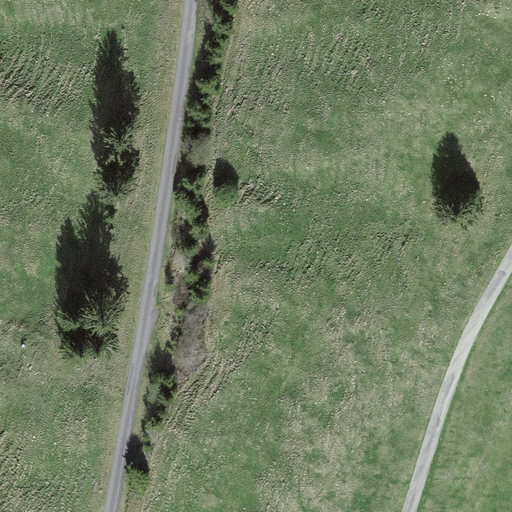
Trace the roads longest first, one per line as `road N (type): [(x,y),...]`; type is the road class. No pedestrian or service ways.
road 1 (unclassified): [(192,0),(112,511)]
road 2 (unclassified): [(511,260),(461,361),(410,511)]
